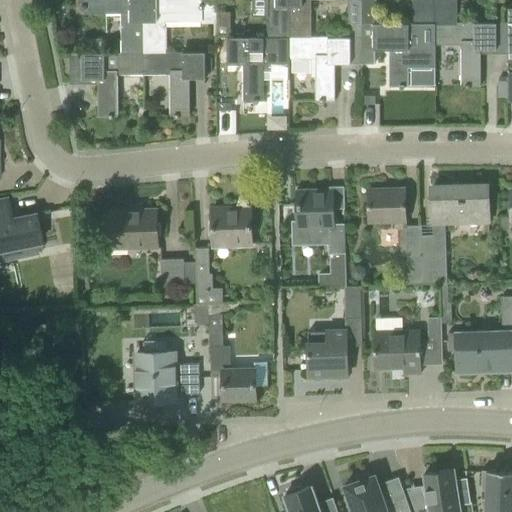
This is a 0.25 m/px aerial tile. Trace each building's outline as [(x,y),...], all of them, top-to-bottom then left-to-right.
[(121,12),(121,52),(143,52),(142,0),(83,0),(83,13),(121,12)] [(142,0),(143,52),(165,52),(165,13),(202,12),(201,0),(142,0)] [(266,0),(266,37),(288,37),(288,0),(266,0)] [(288,0),(288,37),(312,37),(312,36),(311,0),(288,0)] [(374,22),(374,0),(359,0),(360,14),(360,22),(361,22),(372,22),(374,22)] [(410,0),(411,22),(411,23),(434,23),(434,0),(410,0)] [(434,0),(434,23),(456,23),(456,22),(456,0),(434,0)] [(216,11),(216,36),(230,36),(230,11),(216,11)] [(346,14),(346,36),(350,36),(350,37),(360,36),(361,36),(361,22),(360,22),(360,14),(346,14)] [(411,23),(411,22),(374,22),(372,22),(361,22),(361,36),(360,36),(361,62),(375,62),(375,49),(388,49),(389,86),(399,86),(399,88),(404,88),(404,86),(408,86),(408,63),(434,63),(434,44),(434,23),(411,23)] [(434,23),(434,44),(461,44),(461,86),(480,86),(480,48),(496,48),(496,22),(456,22),(456,23),(434,23)] [(312,37),(288,37),(288,58),(314,58),(315,100),(334,100),(334,63),(350,63),(350,37),(350,36),(346,36),(312,36),(312,37)] [(266,37),(227,37),(227,63),(243,63),(243,100),(262,100),(262,59),(288,58),(288,37),(266,37)] [(165,52),(143,52),(143,73),(170,73),(170,115),(189,115),(189,78),(205,78),(204,51),(165,52)] [(121,52),(81,52),(81,79),(97,79),(98,115),(117,115),(117,73),(143,73),(143,52),(121,52)] [(500,81),(499,81),(499,97),(507,97),(507,82),(507,76),(500,76),(500,81)] [(375,94),(361,95),(362,104),(375,104),(375,94)] [(431,187),(432,207),(432,220),(488,219),(487,185),(431,187)] [(368,189),(369,209),(369,221),(405,220),(404,188),(368,189)] [(319,285),(344,285),(345,285),(344,251),(343,223),(332,224),(331,190),(295,191),(296,203),(298,203),(298,221),(292,222),(293,242),(326,241),(327,254),(329,253),(330,271),(319,272),(319,285)] [(5,198),(0,199),(0,257),(27,252),(41,249),(34,215),(33,215),(10,220),(6,200),(5,198)] [(211,208),(212,228),(212,245),(251,244),(250,210),(229,211),(229,207),(211,208)] [(110,211),(111,243),(133,242),(133,246),(157,245),(156,209),(110,211)] [(407,225),(408,257),(421,257),(420,225),(407,225)] [(197,303),(208,303),(218,303),(218,302),(221,301),(221,288),(212,288),(211,273),(209,273),(208,256),(195,257),(197,303)] [(160,257),(161,284),(184,283),(183,257),(160,257)] [(421,282),(440,281),(447,281),(446,258),(421,259),(421,282)] [(354,265),(351,270),(352,276),(356,279),(362,278),(365,273),(364,268),(360,264),(354,265)] [(447,281),(440,281),(441,321),(452,321),(451,302),(448,302),(447,281)] [(359,284),(345,285),(344,285),(345,319),(360,318),(359,284)] [(456,350),(457,372),(511,369),(511,294),(501,295),(502,331),(498,331),(498,329),(456,330),(456,332),(447,332),(448,350),(456,350)] [(196,324),(207,324),(208,324),(208,314),(208,303),(197,303),(196,324)] [(208,324),(207,324),(208,346),(210,346),(211,376),(222,376),(223,398),(255,397),(255,386),(267,386),(267,361),(253,361),(253,368),(230,369),(230,345),(222,345),(221,314),(208,314),(208,324)] [(427,317),(427,340),(440,339),(440,317),(427,317)] [(346,329),(307,330),(308,376),(347,375),(346,329)] [(374,368),(403,367),(403,373),(421,373),(419,329),(404,329),(404,331),(373,332),(374,368)] [(136,352),(137,381),(137,401),(161,400),(161,394),(199,393),(198,363),(173,363),(173,352),(136,352)] [(430,511),(421,511),(461,511),(462,511),(461,511),(460,511),(459,504),(455,479),(453,468),(424,473),(426,484),(430,511)] [(511,511),(511,470),(482,469),(481,490),(486,490),(484,511),(511,511)] [(389,503),(387,499),(384,500),(375,474),(368,476),(367,472),(349,478),(350,483),(344,485),(348,496),(345,497),(350,511),(409,511),(404,497),(389,503)] [(285,511),(321,511),(318,503),(312,485),(301,489),(300,485),(286,490),(288,494),(284,495),(289,510),(285,511)] [(257,511),(254,502),(226,511),(257,511)]
